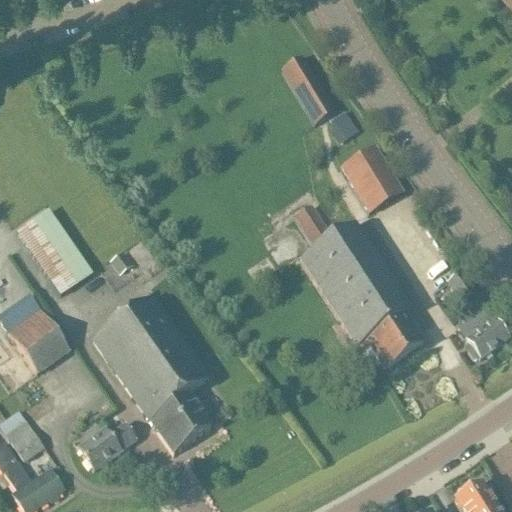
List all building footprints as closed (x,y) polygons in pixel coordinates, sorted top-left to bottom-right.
[(511,0),(500,0),(499,1),(511,16),(511,0)] [(334,116),(300,61),(280,74),(313,128),(334,116)] [(357,135),(343,115),(329,124),(343,144),(357,135)] [(401,198),(373,152),(340,172),(367,218),(401,198)] [(328,237),(310,210),(293,222),(310,249),(328,237)] [(88,276),(46,215),(16,236),(60,300),(91,279),(88,276)] [(409,313),(354,228),(299,265),(356,351),(359,349),(363,355),(369,351),(385,375),(423,347),(402,318),(409,313)] [(121,255),(108,265),(118,277),(130,268),(121,255)] [(473,297),(459,277),(438,292),(452,312),(473,297)] [(209,381),(152,301),(91,346),(172,459),(210,431),(187,397),(209,381)] [(68,356),(31,303),(14,315),(22,326),(20,328),(11,317),(0,324),(0,326),(7,337),(36,378),(68,356)] [(507,343),(485,313),(458,333),(460,335),(458,337),(463,343),(464,342),(466,344),(465,344),(470,350),(467,352),(466,355),(472,363),(475,364),(477,362),(478,364),(507,343)] [(42,452),(18,416),(0,428),(0,432),(22,466),(42,452)] [(119,455),(135,444),(124,428),(108,439),(104,434),(76,453),(92,476),(120,456),(119,455)] [(30,488),(3,448),(0,450),(0,476),(1,478),(3,477),(16,496),(11,499),(19,511),(37,511),(62,495),(49,475),(30,488)] [(495,511),(480,488),(468,495),(463,494),(456,498),(455,503),(453,504),(458,511),(495,511)]
